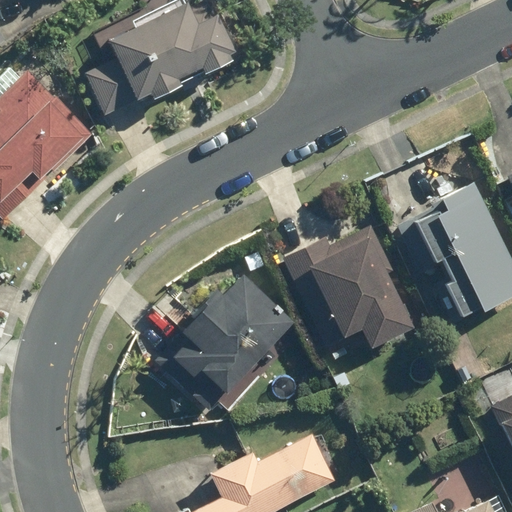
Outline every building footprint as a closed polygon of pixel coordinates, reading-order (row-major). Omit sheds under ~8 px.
[(235,54),(208,0),(204,0),(188,8),(187,5),(108,44),(114,58),(82,74),(103,115),(135,100),(137,102),(150,95),(153,101),(181,88),(178,82),(201,70),(203,76),(231,63),(228,57),(235,54)] [(0,218),(2,222),(92,136),(56,97),(54,100),(28,73),(0,100),(0,111),(1,113),(0,113),(0,218)] [(511,290),(511,268),(471,180),(439,194),(440,197),(432,201),(433,206),(396,223),(419,271),(439,262),(445,275),(432,282),(450,322),(482,307),(481,304),(511,290)] [(390,266),(369,224),(329,244),(324,235),(281,255),(323,343),(339,336),(357,327),(367,346),(409,326),(382,270),(390,266)] [(209,408),(294,318),(244,271),(224,293),(216,286),(191,313),(194,316),(154,359),(194,397),(196,395),(209,408)] [(511,393),(489,405),(499,425),(501,424),(511,447),(511,393)] [(267,511),(333,480),(309,433),(256,459),(251,450),(209,471),(220,494),(187,510),(186,509),(180,511),(267,511)] [(405,511),(496,511),(488,496),(455,511),(438,511),(432,499),(405,511)]
